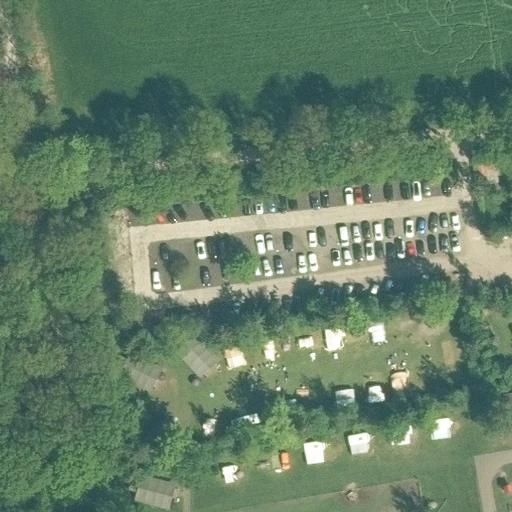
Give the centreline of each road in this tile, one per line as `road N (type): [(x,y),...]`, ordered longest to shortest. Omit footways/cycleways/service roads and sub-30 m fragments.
road 1 (unclassified): [(28,163),(29,176),(511,127)]
road 2 (track): [(0,181),(29,176),(98,511)]
road 3 (unclassified): [(28,163),(0,11)]
